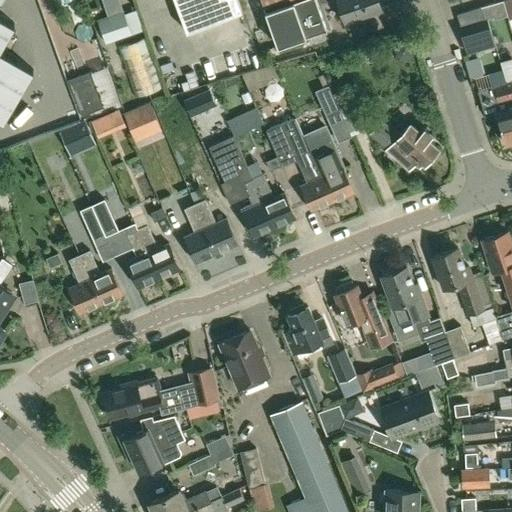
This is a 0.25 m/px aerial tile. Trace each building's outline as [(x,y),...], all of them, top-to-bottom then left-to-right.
[(174,0),(186,31),(241,10),(237,0),(174,0)] [(260,0),(276,46),(327,29),(319,4),(331,0),(338,0),(345,21),(381,9),(378,0),(260,0)] [(486,17),(482,5),(458,12),(462,24),(483,18),(486,17)] [(131,35),(123,11),(97,20),(105,44),(131,35)] [(0,118),(31,66),(0,48),(0,41),(12,21),(0,14),(0,118)] [(460,27),(468,53),(495,45),(488,19),(460,27)] [(147,35),(129,39),(141,92),(159,88),(147,35)] [(511,56),(500,60),(506,82),(511,103),(511,56)] [(68,79),(82,115),(120,101),(107,64),(68,79)] [(270,101),(289,96),(285,77),(265,82),(270,101)] [(511,139),(511,103),(506,82),(478,90),(485,115),(496,112),(504,142),(511,139)] [(253,102),(244,83),(229,90),(238,109),(253,102)] [(322,99),(333,94),(329,85),(316,91),(320,100),(322,99)] [(216,104),(210,89),(184,100),(190,115),(216,104)] [(351,135),(341,111),(328,116),(339,140),(351,135)] [(141,136),(132,112),(124,115),(134,139),(141,136)] [(281,122),(267,128),(278,155),(283,165),(297,158),(307,181),(304,182),(300,184),(311,210),(333,200),(304,134),(296,116),(295,116),(281,122)] [(425,162),(439,147),(429,137),(432,133),(425,126),(421,130),(411,120),(399,132),(382,116),(370,130),(387,146),(386,147),(408,167),(415,159),(419,163),(422,160),(425,162)] [(326,124),(304,134),(333,200),(355,191),(343,165),(326,124)] [(233,134),(207,145),(223,179),(239,173),(243,182),(242,182),(247,193),(252,203),(241,208),(253,236),(275,226),(253,177),(246,162),(233,134)] [(278,155),(266,161),(270,170),(283,165),(278,155)] [(263,172),(253,177),(275,226),(296,216),(285,191),(274,196),(263,172)] [(194,203),(217,252),(238,242),(227,216),(215,221),(205,198),(203,200),(198,189),(190,192),(194,203)] [(195,262),(217,252),(194,203),(184,207),(195,231),(184,236),(195,262)] [(166,216),(162,207),(150,212),(154,221),(166,216)] [(99,220),(104,232),(109,242),(120,237),(111,215),(99,220)] [(159,277),(181,268),(169,242),(158,247),(148,223),(137,228),(159,277)] [(109,242),(104,232),(101,234),(98,226),(90,229),(94,237),(93,237),(97,247),(109,242)] [(138,287),(159,277),(137,228),(127,233),(137,256),(126,261),(138,287)] [(511,242),(510,243),(506,230),(482,238),(492,271),(501,268),(511,301),(511,310),(496,316),(503,338),(511,335),(511,242)] [(457,302),(459,310),(466,308),(468,315),(483,310),(467,265),(464,266),(457,247),(432,256),(443,288),(457,283),(463,300),(457,302)] [(90,249),(79,253),(101,303),(122,293),(111,268),(100,272),(90,249)] [(50,267),(62,262),(58,253),(46,258),(50,267)] [(80,312),(101,303),(79,253),(69,258),(80,282),(69,287),(80,312)] [(0,338),(6,329),(0,325),(0,311),(13,292),(0,283),(0,282),(13,263),(3,257),(0,260),(0,338)] [(442,362),(453,358),(444,331),(436,334),(416,282),(413,283),(406,265),(380,274),(392,305),(394,305),(401,324),(414,319),(422,340),(427,338),(436,364),(441,362),(442,362)] [(372,291),(361,295),(357,283),(354,285),(351,279),(335,286),(337,291),(334,292),(346,323),(359,318),(370,346),(390,339),(372,291)] [(282,332),(290,352),(321,340),(323,345),(332,342),(325,324),(317,327),(308,306),(305,307),(303,303),(289,309),(291,312),(287,314),(292,328),(282,332)] [(444,331),(453,358),(470,352),(461,325),(444,331)] [(251,329),(221,342),(240,387),(270,374),(251,329)] [(327,355),(339,382),(345,397),(363,390),(345,347),(327,355)] [(453,358),(442,362),(447,377),(459,373),(453,358)] [(511,368),(511,358),(502,360),(504,370),(511,368)] [(369,367),(356,372),(363,390),(403,373),(397,361),(390,364),(389,363),(371,370),(369,367)] [(188,373),(190,383),(195,404),(217,399),(209,368),(188,373)] [(494,380),(492,372),(474,375),(477,387),(494,384),(494,380)] [(324,400),(313,375),(303,379),(314,404),(324,400)] [(185,407),(195,404),(190,383),(159,391),(155,377),(134,383),(133,382),(115,386),(116,390),(103,393),(109,419),(136,411),(136,413),(159,407),(162,414),(185,407)] [(428,390),(381,408),(392,438),(439,420),(428,390)] [(299,399),(270,412),(304,492),(305,495),(286,503),(289,511),(346,511),(304,409),(299,399)] [(456,415),(470,413),(468,401),(455,403),(456,415)] [(139,471),(160,461),(164,462),(179,455),(181,451),(177,444),(186,440),(174,415),(144,423),(146,429),(134,435),(131,430),(117,437),(125,454),(130,452),(139,471)] [(374,429),(345,418),(341,429),(369,441),(374,429)] [(465,439),(496,435),(495,423),(464,426),(465,439)] [(210,453),(230,444),(225,435),(206,444),(210,453)] [(234,454),(230,444),(210,453),(215,463),(234,454)] [(465,466),(477,466),(476,453),(465,453),(465,466)] [(464,486),(485,485),(484,468),(463,469),(464,486)] [(218,487),(222,494),(235,488),(231,481),(218,487)] [(226,511),(228,511),(225,505),(243,497),(238,487),(235,488),(222,494),(209,500),(192,508),(182,511),(226,511)] [(182,511),(192,508),(209,500),(205,491),(183,501),(178,489),(148,504),(152,511),(182,511)] [(416,511),(417,492),(387,491),(386,511),(416,511)]
